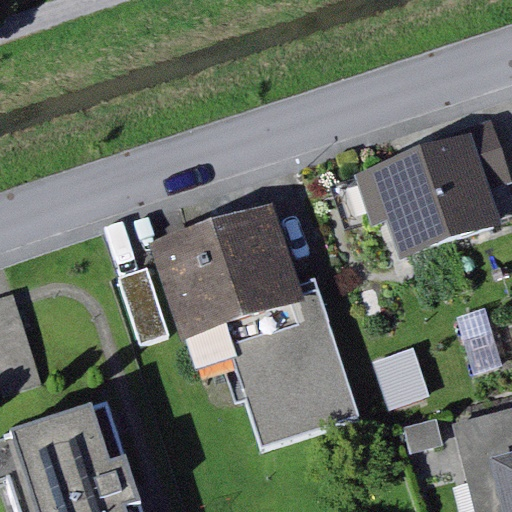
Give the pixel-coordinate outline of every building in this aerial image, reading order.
[(511,221),(511,204),(484,133),(384,172),(418,258),(511,221)] [(296,290),(273,217),(159,254),(195,367),(236,354),(265,447),(357,418),(315,284),(296,290)] [(169,338),(147,273),(119,282),(141,348),(169,338)] [(40,386),(13,298),(0,301),(0,386),(3,397),(40,386)] [(416,349),(379,361),(394,407),(431,395),(416,349)] [(511,511),(511,409),(452,425),(474,511),(511,511)] [(151,511),(122,417),(0,454),(0,475),(7,497),(27,491),(33,511),(151,511)]
